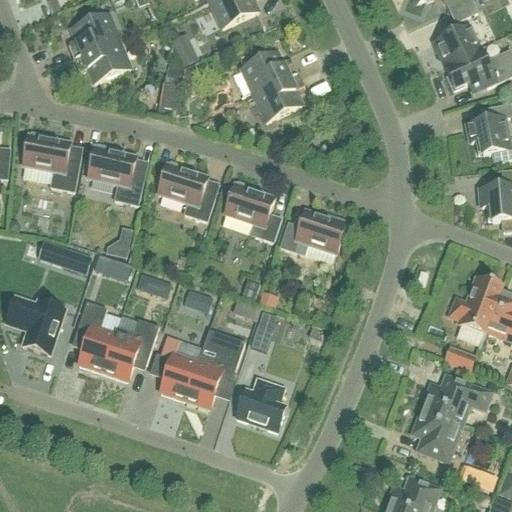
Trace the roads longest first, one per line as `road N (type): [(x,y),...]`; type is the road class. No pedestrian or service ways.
road 1 (residential): [(32,106),(406,220)]
road 2 (residential): [(9,393),(300,492)]
road 3 (unclassified): [(406,220),(364,361),(300,492)]
road 4 (unclassified): [(330,0),(398,154),(406,220)]
